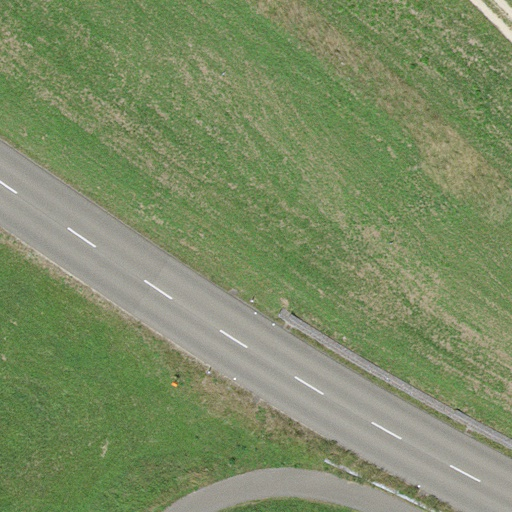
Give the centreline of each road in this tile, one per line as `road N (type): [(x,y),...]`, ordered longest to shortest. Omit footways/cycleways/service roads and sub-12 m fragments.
road 1 (tertiary): [(511,501),(386,431),(0,171)]
road 2 (track): [(180,511),(253,480),(332,494),(373,511)]
